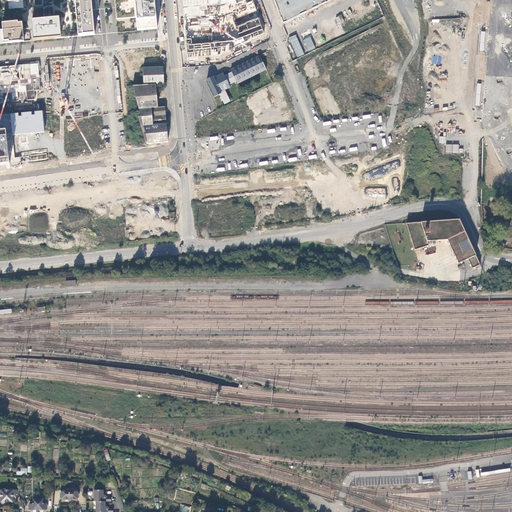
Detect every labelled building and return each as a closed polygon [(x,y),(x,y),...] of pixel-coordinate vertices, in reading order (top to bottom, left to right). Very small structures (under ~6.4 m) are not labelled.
[(0,0),(0,44),(4,44),(24,42),(23,32),(22,22),(16,22),(16,20),(15,9),(24,8),(23,1),(21,1),(21,0),(0,0)] [(33,29),(34,41),(61,38),(78,37),(83,36),(95,35),(94,29),(93,13),(91,0),(34,0),(35,7),(43,6),(44,20),(32,21),(33,29)] [(114,0),(117,20),(137,18),(137,21),(137,24),(138,31),(157,29),(156,20),(154,0),(114,0)] [(183,0),(189,47),(191,56),(214,56),(218,56),(266,35),(262,26),(252,0),(183,0)] [(274,0),(284,24),(297,17),(332,0),(274,0)] [(335,18),(338,25),(345,21),(341,15),(335,18)] [(304,39),(308,51),(315,48),(310,37),(304,39)] [(237,84),(266,70),(259,56),(231,70),(232,72),(227,74),(225,70),(222,72),(223,74),(216,77),(214,78),(213,77),(206,80),(215,97),(219,94),(224,104),(230,101),(224,90),(230,88),(229,85),(236,81),(237,84)] [(74,60),(67,61),(72,110),(78,109),(83,109),(103,107),(102,97),(100,80),(99,71),(98,58),(74,60)] [(55,63),(59,97),(69,96),(65,61),(55,63)] [(12,92),(13,102),(18,101),(17,92),(26,91),(27,101),(35,100),(34,90),(41,89),(39,64),(0,67),(0,103),(4,103),(3,93),(12,92)] [(148,68),(143,69),(143,74),(142,74),(143,74),(143,80),(143,86),(155,85),(158,85),(159,85),(164,84),(164,79),(165,79),(164,78),(163,79),(163,74),(164,74),(164,73),(163,73),(163,68),(158,68),(158,67),(158,68),(153,68),(153,67),(153,68),(149,68),(149,67),(148,68)] [(282,82),(265,89),(268,108),(192,118),(194,138),(298,125),(282,82)] [(143,86),(132,86),(149,144),(168,142),(167,135),(164,107),(157,108),(155,85),(143,86)] [(32,115),(31,112),(21,113),(21,116),(18,116),(18,113),(11,114),(13,135),(22,134),(36,133),(45,132),(43,111),(34,112),(35,115),(32,115)] [(54,133),(57,158),(106,151),(103,115),(70,119),(71,131),(54,133)] [(0,134),(0,165),(12,164),(47,159),(46,154),(9,159),(6,134),(0,134)] [(344,174),(352,172),(349,163),(341,166),(344,174)] [(355,176),(349,179),(356,190),(362,187),(355,176)] [(459,220),(422,222),(427,242),(447,240),(458,264),(468,259),(476,256),(459,220)] [(422,222),(406,224),(415,250),(428,246),(427,242),(422,222)] [(479,264),(476,256),(468,259),(472,269),(480,265),(479,264)] [(17,490),(7,490),(7,502),(12,502),(12,494),(17,494),(17,490)] [(101,511),(101,490),(93,490),(93,500),(96,500),(95,511),(101,511)] [(105,495),(105,496),(103,496),(103,494),(103,490),(101,490),(101,511),(112,511),(113,508),(107,508),(104,508),(104,506),(105,500),(111,501),(111,497),(108,497),(105,495)] [(38,509),(38,500),(33,500),(33,503),(32,503),(32,504),(29,504),(29,509),(31,509),(31,511),(37,511),(37,509),(38,509)] [(43,500),(38,500),(38,509),(40,509),(40,511),(46,511),(46,510),(47,509),(47,504),(44,504),(44,503),(43,503),(43,500)]
